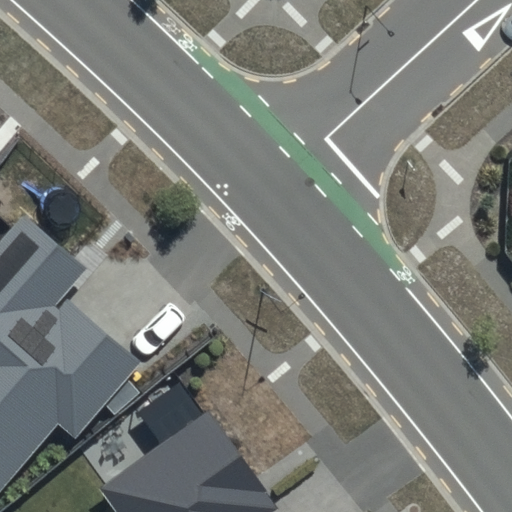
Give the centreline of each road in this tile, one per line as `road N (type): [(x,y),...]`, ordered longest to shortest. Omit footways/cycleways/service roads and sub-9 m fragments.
road 1 (tertiary): [(271,190),(511,481)]
road 2 (residential): [(271,190),(478,0)]
road 3 (tertiary): [(74,0),(271,190)]
